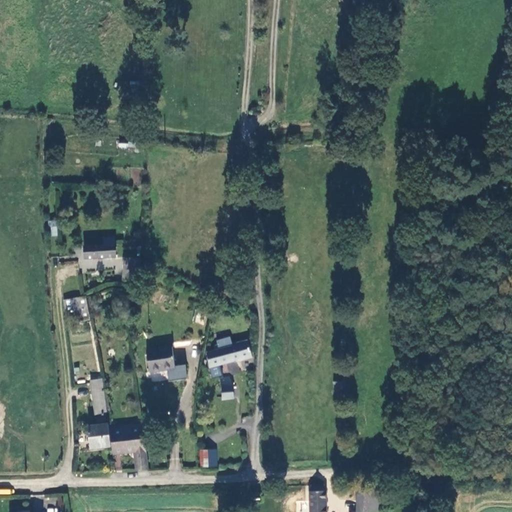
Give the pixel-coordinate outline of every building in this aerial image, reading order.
[(349,133),(339,133),(338,143),(348,144),(349,133)] [(116,257),(115,235),(103,237),(103,244),(84,245),(85,258),(116,257)] [(136,274),(143,275),(143,260),(123,259),(122,281),(136,282),(136,274)] [(100,293),(90,296),(93,303),(103,300),(100,293)] [(90,319),(85,296),(64,300),(67,311),(78,310),(81,321),(90,319)] [(216,350),(208,352),(209,366),(236,359),(237,360),(251,357),(248,340),(232,343),(231,336),(217,340),(218,343),(215,344),(216,350)] [(176,369),(172,345),(147,349),(150,372),(176,369)] [(232,387),(229,374),(221,376),(223,387),(224,398),(233,398),(232,387)] [(107,412),(102,378),(91,380),(96,414),(107,412)] [(334,381),(334,393),(345,392),(344,380),(334,381)] [(111,444),(108,422),(89,425),(93,448),(111,444)] [(111,427),(113,441),(114,453),(137,451),(139,470),(150,469),(145,438),(143,424),(111,427)] [(215,450),(201,450),(202,466),(217,464),(215,450)] [(326,511),(326,489),(324,489),(324,483),(311,484),(312,489),(309,490),(309,511),(326,511)] [(368,511),(369,511),(379,511),(380,489),(365,490),(364,511),(356,511),(350,511),(349,511),(368,511)] [(356,490),(356,511),(364,511),(365,490),(356,490)]
